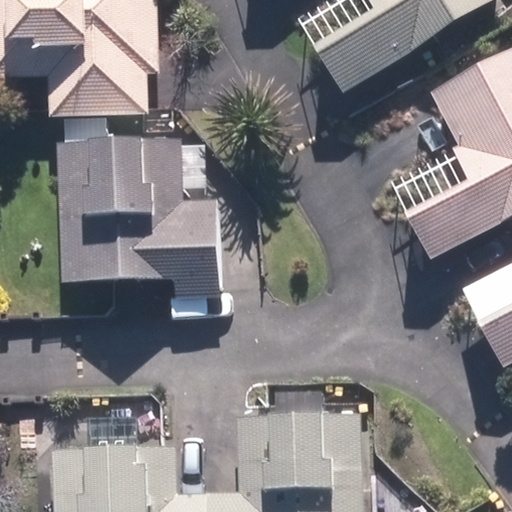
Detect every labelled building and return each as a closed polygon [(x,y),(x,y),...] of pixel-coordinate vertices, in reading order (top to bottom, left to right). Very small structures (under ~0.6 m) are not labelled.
[(0,0),(0,83),(53,82),(54,122),(152,119),(151,79),(161,78),(158,0),(0,0)] [(376,0),(383,11),(317,51),(345,97),(501,0),(376,0)] [(509,224),(511,229),(511,309),(478,328),(504,374),(511,369),(511,57),(439,98),(483,178),(415,216),(440,262),(509,224)] [(223,300),(219,205),(187,206),(184,143),(60,149),(66,288),(177,283),(178,302),(223,300)] [(363,511),(360,421),(242,425),(245,496),(181,499),(179,450),(54,455),(56,511),(363,511)]
